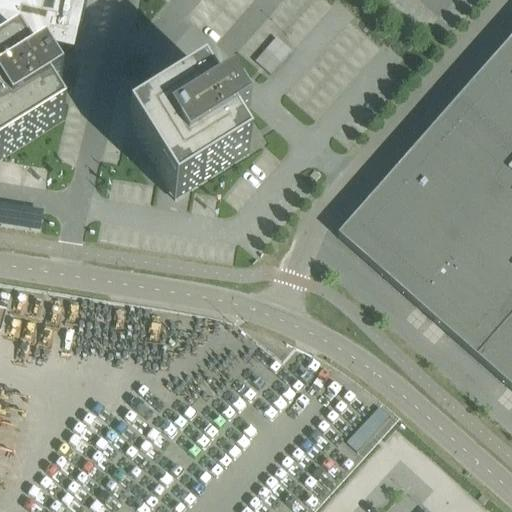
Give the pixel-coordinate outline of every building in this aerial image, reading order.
[(0,0),(0,39),(27,46),(29,47),(25,63),(31,72),(37,49),(74,57),(78,42),(87,0),(0,0)] [(267,75),(289,52),(274,38),(252,61),(267,75)] [(473,359),(511,313),(511,40),(337,239),(473,359)] [(43,66),(32,73),(31,72),(25,63),(17,50),(0,60),(0,164),(64,125),(49,101),(61,94),(43,66)] [(216,105),(202,83),(128,129),(148,161),(145,165),(155,174),(155,173),(175,203),(249,157),(235,134),(248,126),(230,97),(216,105)] [(511,313),(473,359),(511,393),(511,313)] [(377,408),(344,442),(355,453),(388,419),(377,408)]
